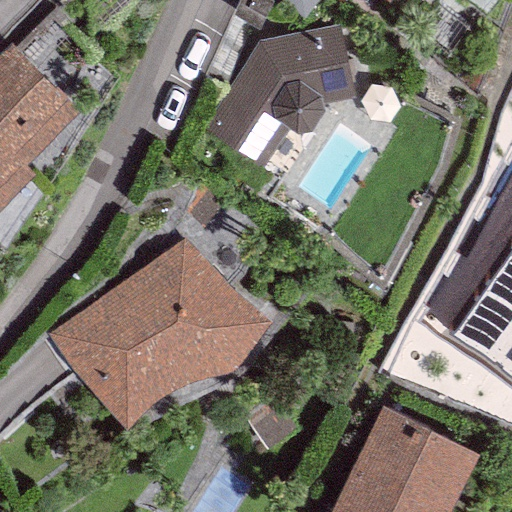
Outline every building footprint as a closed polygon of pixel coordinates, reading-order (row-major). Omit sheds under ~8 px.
[(354,95),(338,23),(258,41),(200,129),(264,166),(288,127),(295,133),(308,131),(324,111),(323,102),(354,95)] [(21,163),(24,166),(79,110),(11,42),(0,53),(0,161),(11,173),(21,163)] [(0,208),(33,175),(24,166),(21,163),(11,173),(0,161),(0,208)] [(184,237),(46,336),(73,370),(82,382),(90,390),(125,429),(141,412),(151,402),(161,396),(175,389),(191,380),(209,376),(220,374),(228,372),(235,367),(271,320),(184,237)] [(511,245),(448,339),(511,383),(511,245)] [(352,472),(434,511),(444,511),(473,453),(383,409),(352,472)] [(434,511),(352,472),(333,511),(434,511)]
